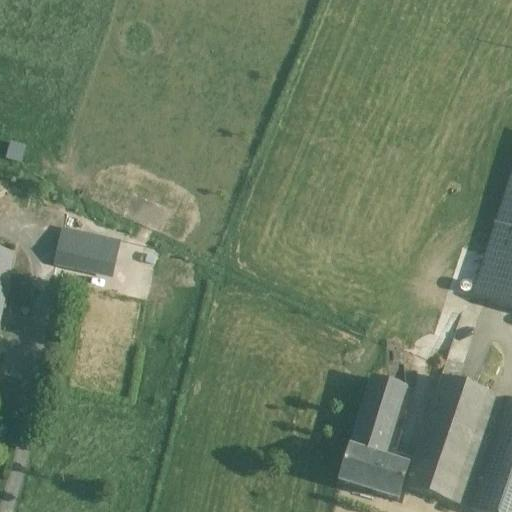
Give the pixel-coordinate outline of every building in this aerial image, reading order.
[(511,175),(472,299),(511,311),(511,175)] [(58,226),(50,265),(94,274),(102,236),(58,226)] [(0,318),(12,256),(0,253),(0,318)] [(406,390),(371,380),(349,449),(384,461),(406,390)] [(441,380),(405,491),(453,507),(490,396),(441,380)] [(511,511),(511,403),(490,396),(453,507),(469,511),(511,511)] [(349,449),(338,485),(398,504),(409,469),(384,461),(349,449)]
